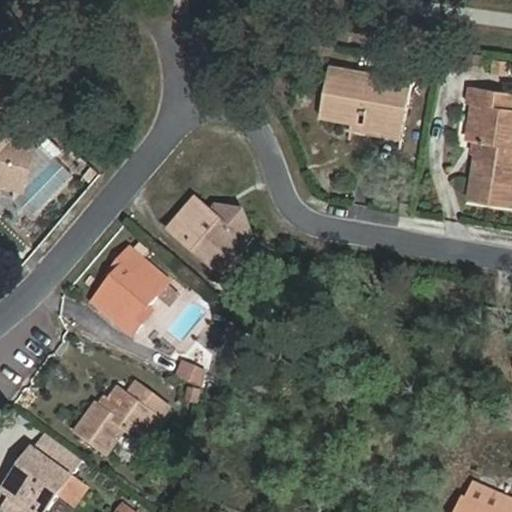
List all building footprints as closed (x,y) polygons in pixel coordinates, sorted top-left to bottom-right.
[(316,121),(350,126),(352,117),(363,119),(361,128),(399,135),(407,85),(325,71),(316,121)] [(74,114),(81,83),(58,78),(51,109),(74,114)] [(481,151),(476,150),(472,180),(511,186),(511,94),(469,88),(466,104),(475,105),(470,142),(477,143),(482,144),(481,151)] [(0,184),(11,186),(21,129),(0,126),(2,115),(0,112),(0,184)] [(352,117),(350,126),(361,128),(363,119),(352,117)] [(361,128),(350,126),(349,136),(398,144),(399,135),(361,128)] [(21,129),(11,186),(10,198),(28,215),(67,173),(21,129)] [(86,183),(95,171),(87,163),(77,174),(86,183)] [(223,222),(205,208),(190,196),(164,226),(219,273),(251,236),(241,213),(232,212),(223,222)] [(213,201),(205,208),(223,222),(232,212),(241,213),(238,207),(213,201)] [(395,214),(407,216),(409,204),(397,203),(395,214)] [(139,320),(147,311),(170,285),(131,251),(119,265),(125,271),(117,281),(96,306),(133,339),(145,325),(139,320)] [(125,271),(119,265),(110,275),(117,281),(125,271)] [(153,317),(147,311),(139,320),(145,325),(153,317)] [(189,353),(182,379),(203,388),(210,359),(189,353)] [(99,408),(94,405),(92,404),(73,429),(105,452),(123,427),(141,441),(166,406),(134,382),(125,394),(115,386),(106,398),(99,408)] [(102,395),(94,405),(99,408),(106,398),(102,395)] [(0,511),(1,511),(45,511),(70,478),(31,450),(16,473),(22,478),(9,498),(0,509),(0,511)] [(2,493),(9,498),(22,478),(16,473),(2,493)] [(511,511),(511,497),(504,511),(499,511),(471,500),(465,511),(511,511)] [(132,511),(123,503),(114,511),(132,511)]
